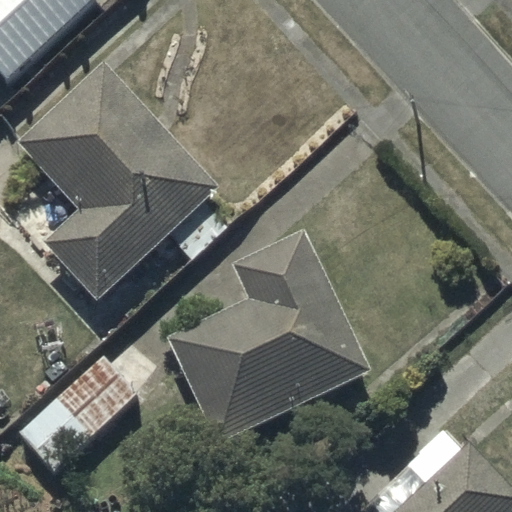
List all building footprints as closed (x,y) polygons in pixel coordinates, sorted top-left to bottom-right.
[(99,17),(83,0),(0,0),(0,85),(13,99),(99,17)] [(221,207),(107,85),(23,163),(82,228),(46,262),(100,320),(221,207)] [(372,393),(308,252),(236,285),(252,319),(172,356),(221,463),(372,393)] [(138,411),(103,371),(21,445),(56,484),(138,411)] [(511,511),(511,506),(471,463),(419,511),(511,511)]
